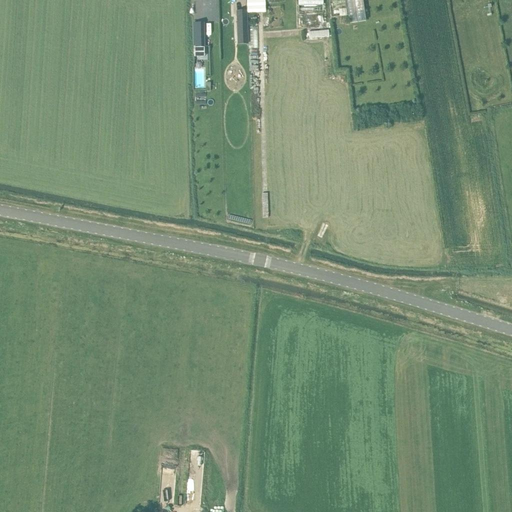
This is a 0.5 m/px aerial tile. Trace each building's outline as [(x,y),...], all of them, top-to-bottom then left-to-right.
[(246,0),(247,10),(247,12),(265,12),(264,0),(246,0)] [(346,0),(329,0),(331,17),(348,15),(346,0)] [(346,0),(348,15),(349,22),(365,19),(362,0),(346,0)] [(247,16),(236,16),(237,37),(248,37),(247,16)] [(193,24),(193,34),(204,33),(204,23),(193,24)] [(308,31),(308,39),(329,38),(328,30),(308,31)] [(204,33),(193,34),(194,47),(205,47),(204,33)] [(205,57),(205,47),(194,47),(194,57),(205,57)] [(198,212),(206,212),(205,193),(197,193),(198,212)]
